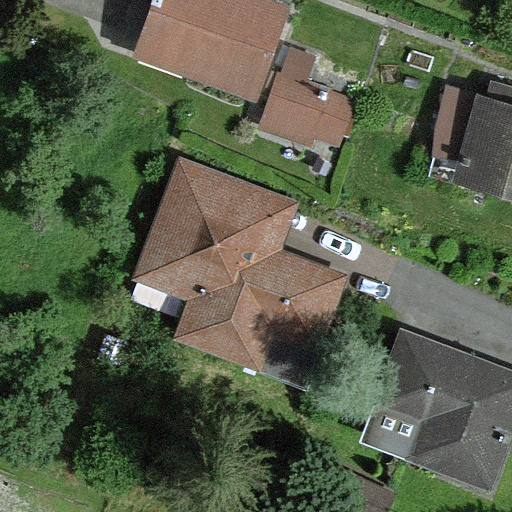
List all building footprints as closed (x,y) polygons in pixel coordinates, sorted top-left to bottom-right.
[(138,40),(186,57),(182,68),(249,92),(280,10),(253,0),(148,0),(148,1),(152,3),(138,40)] [(345,102),(277,76),(263,115),(310,132),(311,130),(332,138),(345,102)] [(464,162),(460,175),(511,189),(511,93),(487,86),(482,103),(443,92),(432,132),(471,138),(465,158),(462,157),(461,161),(464,162)] [(334,284),(222,241),(242,190),(178,166),(137,273),(139,274),(130,299),(174,316),(184,292),(191,295),(176,333),(246,360),(261,318),(314,338),(334,284)] [(121,343),(106,337),(99,357),(114,363),(121,343)] [(484,483),(511,407),(511,384),(398,341),(378,395),(430,415),(414,457),(484,483)] [(381,511),(388,497),(327,468),(314,497),(345,511),(381,511)]
